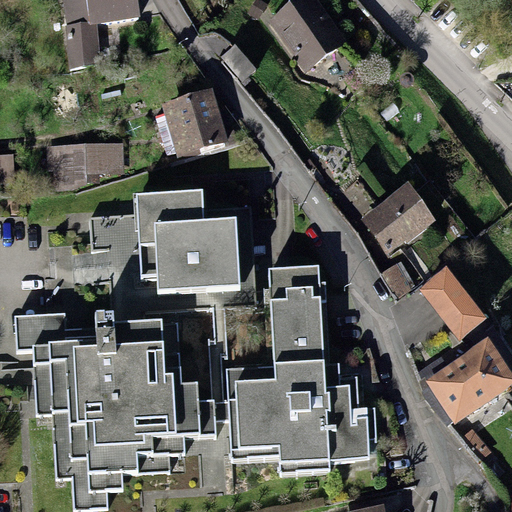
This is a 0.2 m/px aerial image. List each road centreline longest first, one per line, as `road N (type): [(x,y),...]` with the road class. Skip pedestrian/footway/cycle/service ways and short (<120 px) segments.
road 1 (residential): [(426,432),(342,242),(163,0)]
road 2 (residential): [(381,0),(511,132)]
